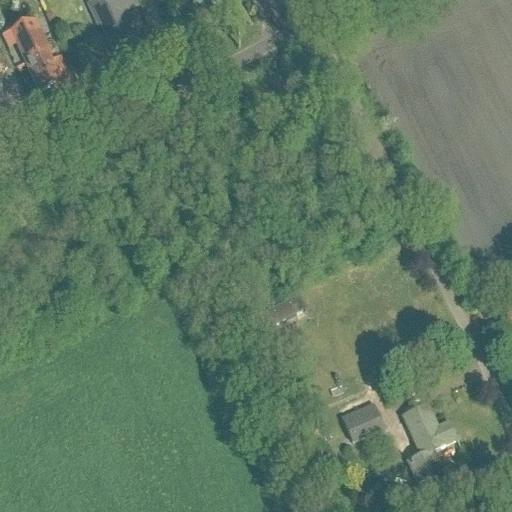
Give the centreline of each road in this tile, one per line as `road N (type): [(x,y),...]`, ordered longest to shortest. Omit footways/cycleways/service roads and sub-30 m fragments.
road 1 (unclassified): [(511,430),(312,22)]
road 2 (unclassified): [(0,182),(312,22)]
